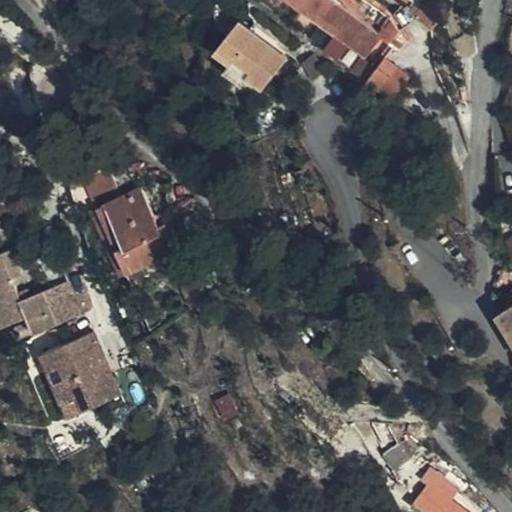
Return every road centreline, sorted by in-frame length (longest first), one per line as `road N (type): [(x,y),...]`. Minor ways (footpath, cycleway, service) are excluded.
road 1 (residential): [(511,508),(421,409),(355,231),(335,144),(372,147),(511,361)]
road 2 (unknown): [(386,318),(286,256),(72,79)]
